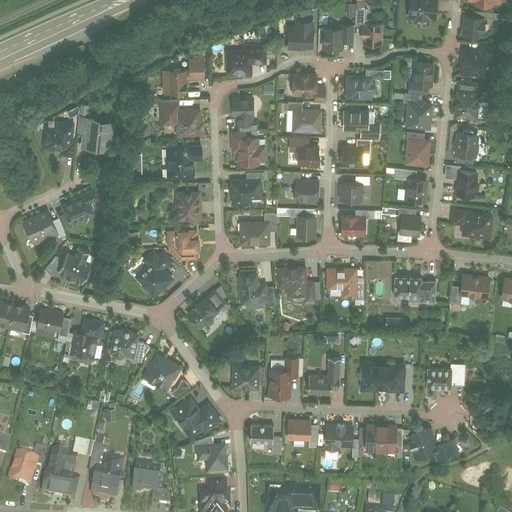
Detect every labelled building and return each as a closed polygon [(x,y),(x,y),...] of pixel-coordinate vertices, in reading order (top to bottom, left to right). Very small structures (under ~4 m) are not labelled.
[(409,0),(408,19),(436,21),(438,3),(437,0),(409,0)] [(467,0),(467,2),(474,3),(474,7),(493,9),(493,5),(500,6),(500,0),(467,0)] [(361,26),(364,26),(364,23),(365,9),(355,8),(354,25),(361,26)] [(463,15),(461,36),(481,37),(483,17),(474,16),(463,15)] [(303,49),(312,49),(313,22),(295,22),(295,25),(287,25),(287,50),(303,51),(303,49)] [(381,46),(382,24),(364,23),(364,26),(361,26),(360,38),(363,38),(363,45),(381,46)] [(343,29),(342,42),(352,43),(353,25),(339,25),(339,29),(343,29)] [(321,50),(341,51),(342,42),(343,29),(322,28),(321,50)] [(460,49),(458,75),(491,77),(492,60),(499,60),(500,44),(479,43),(478,50),(460,49)] [(242,50),(225,49),(225,74),(251,74),(251,64),(264,64),(264,44),(242,44),(242,50)] [(188,70),(189,81),(204,81),(203,55),(192,55),(192,59),(188,59),(188,70)] [(432,86),(433,63),(414,62),(412,83),(409,83),(408,93),(422,94),(426,94),(427,86),(432,86)] [(365,76),(372,76),(372,78),(384,78),(384,70),(365,69),(365,76)] [(188,70),(162,70),(162,93),(186,93),(186,81),(189,81),(188,70)] [(316,73),(292,73),(292,96),(313,96),(316,96),(316,85),(316,73)] [(345,75),(345,98),(371,99),(371,92),(374,92),(374,81),(372,81),(372,78),(372,76),(365,76),(345,75)] [(457,89),(477,91),(478,83),(457,81),(457,89)] [(262,83),(262,91),(272,92),(272,83),(262,83)] [(325,85),(316,85),(316,96),(313,96),(313,103),(325,103),(325,85)] [(456,89),(453,118),(478,120),(480,91),(477,91),(457,89),(456,89)] [(421,100),(422,94),(408,93),(403,93),(403,103),(407,103),(407,101),(416,102),(417,99),(421,100)] [(253,97),(232,97),(232,116),(238,116),(238,125),(252,125),(252,116),(253,116),(253,97)] [(416,102),(407,101),(407,103),(405,127),(430,129),(432,103),(426,103),(426,100),(421,100),(417,99),(416,102)] [(285,110),(285,103),(276,103),(276,112),(284,112),(284,110),(285,110)] [(176,125),(176,137),(202,136),(201,135),(204,134),(203,121),(201,121),(200,108),(177,109),(177,104),(161,105),(162,125),(176,125)] [(360,128),(368,128),(368,121),(368,110),(344,109),(343,131),(360,131),(360,128)] [(321,133),(321,110),(302,110),(292,110),(292,133),(321,133)] [(104,115),(82,114),(81,132),(85,132),(84,146),(116,149),(118,119),(103,118),(104,115)] [(76,139),(78,120),(60,119),(59,124),(49,123),(47,147),(64,148),(64,153),(78,154),(79,139),(76,139)] [(360,131),(360,139),(370,140),(380,140),(380,121),(368,121),(368,128),(360,128),(360,131)] [(244,132),(231,132),(231,152),(237,152),(237,166),(260,165),(260,162),(265,162),(265,145),(259,145),(259,137),(244,137),(244,132)] [(477,134),(455,132),(454,155),(456,155),(472,156),(476,156),(477,134)] [(298,144),(309,145),(309,137),(290,136),(289,151),(298,152),(298,144)] [(428,167),(431,140),(424,140),(407,138),(404,165),(428,167)] [(357,139),(357,146),(363,147),(363,154),(370,154),(370,140),(360,139),(357,139)] [(201,144),(166,145),(167,179),(194,178),(193,160),(202,160),(201,144)] [(318,151),(318,145),(309,145),(298,144),(298,152),(298,165),(307,165),(307,167),(319,167),(319,151),(318,151)] [(342,146),(341,166),(363,167),(363,154),(363,147),(357,146),(342,146)] [(444,178),(456,179),(456,170),(460,171),(460,166),(445,165),(444,178)] [(406,180),(406,178),(417,179),(417,171),(394,169),(393,179),(406,180)] [(460,171),(456,170),(456,179),(454,194),(474,196),(475,189),(477,189),(478,179),(475,179),(476,172),(460,171)] [(282,182),(295,182),(295,178),(300,178),(300,173),(283,173),(282,182)] [(355,183),(355,185),(363,185),(370,185),(370,177),(355,177),(355,183)] [(246,178),(231,179),(231,185),(229,188),(229,196),(231,198),(231,205),(250,204),(250,198),(261,198),(261,179),(246,180),(246,178)] [(300,178),(295,178),(295,182),(295,200),(317,201),(318,179),(300,178)] [(425,203),(427,180),(417,179),(406,178),(406,180),(404,201),(425,203)] [(200,191),(200,200),(211,200),(210,183),(198,183),(198,191),(200,191)] [(340,183),(339,200),(363,201),(363,185),(355,185),(355,183),(340,183)] [(74,222),(81,219),(83,221),(87,221),(89,219),(89,215),(98,211),(93,202),(103,197),(98,187),(64,202),(67,207),(74,222)] [(198,191),(175,192),(177,221),(201,220),(200,200),(200,191),(198,191)] [(51,207),(26,219),(37,243),(63,232),(51,207)] [(74,222),(67,207),(61,210),(69,227),(74,224),(74,222)] [(401,214),(416,216),(416,209),(399,208),(398,216),(401,216),(401,214)] [(450,224),(462,225),(464,210),(451,209),(450,224)] [(492,211),(464,209),(464,210),(462,225),(462,236),(490,238),(492,211)] [(264,213),(264,221),(269,221),(269,231),(276,231),(277,213),(264,213)] [(419,236),(421,216),(416,216),(401,214),(401,216),(400,235),(419,236)] [(342,215),(341,235),(365,236),(366,216),(342,215)] [(315,238),(315,216),(307,216),(295,216),(295,238),(315,238)] [(511,226),(511,217),(505,216),(503,226),(511,226)] [(240,221),(240,245),(269,245),(269,231),(269,221),(264,221),(240,221)] [(197,230),(166,232),(167,249),(180,261),(199,260),(198,252),(200,252),(199,238),(198,238),(197,230)] [(136,241),(135,231),(123,232),(124,241),(136,241)] [(67,258),(62,270),(84,280),(94,260),(89,258),(93,249),(81,244),(77,253),(71,250),(67,258)] [(135,277),(153,298),(173,280),(171,278),(173,277),(170,274),(174,271),(169,265),(172,262),(161,251),(157,254),(153,249),(142,259),(148,266),(135,277)] [(67,258),(59,253),(48,267),(58,274),(62,270),(67,258)] [(39,273),(44,267),(39,263),(34,269),(39,273)] [(306,266),(277,267),(278,290),(286,290),(286,298),(304,297),(305,301),(315,300),(314,280),(306,281),(306,266)] [(356,268),(326,268),(327,289),(342,289),(342,298),(356,298),(356,282),(356,268)] [(257,272),(238,274),(241,305),(265,303),(268,302),(267,287),(266,282),(258,282),(257,272)] [(490,276),(462,273),(461,287),(460,296),(462,296),(488,299),(490,276)] [(422,277),(394,276),(393,296),(408,297),(408,301),(434,302),(435,281),(422,280),(422,277)] [(511,278),(503,277),(500,299),(511,301),(511,278)] [(460,296),(461,287),(452,286),(450,303),(461,304),(462,296),(460,296)] [(273,287),(267,287),(268,302),(265,303),(265,312),(275,311),(273,287)] [(206,297),(219,311),(220,310),(226,304),(228,303),(214,289),(206,297)] [(33,303),(1,297),(0,301),(0,323),(27,329),(28,329),(31,314),(33,303)] [(191,311),(186,316),(199,330),(205,324),(209,325),(213,321),(213,317),(219,311),(206,297),(200,302),(199,301),(190,309),(191,311)] [(229,307),(226,304),(220,310),(223,312),(229,307)] [(66,310),(43,306),(39,325),(62,330),(65,316),(66,310)] [(35,315),(31,314),(28,329),(27,329),(27,330),(32,331),(35,315)] [(382,325),(401,325),(400,315),(382,316),(382,325)] [(74,318),(65,316),(62,330),(62,332),(71,334),(74,318)] [(86,316),(83,331),(101,335),(104,335),(107,320),(86,316)] [(262,323),(254,324),(255,333),(263,332),(262,323)] [(124,328),(117,327),(113,352),(116,352),(116,355),(127,356),(127,354),(135,355),(138,356),(141,339),(142,331),(136,330),(137,327),(124,325),(124,328)] [(83,331),(77,330),(75,341),(73,350),(73,354),(96,359),(101,335),(83,331)] [(326,344),(337,344),(338,336),(326,336),(326,344)] [(145,339),(141,339),(138,356),(135,355),(135,358),(144,359),(153,345),(145,339)] [(179,367),(155,353),(142,375),(144,376),(142,379),(165,392),(179,367)] [(291,370),(290,377),(297,377),(298,358),(285,358),(284,370),(291,370)] [(327,358),(327,376),(331,376),(331,389),(338,389),(339,359),(327,358)] [(404,362),(361,361),(360,391),(403,392),(404,362)] [(232,364),(232,389),(258,390),(258,385),(259,368),(259,365),(232,364)] [(451,369),(451,384),(463,384),(464,364),(450,364),(450,369),(451,369)] [(450,369),(427,368),(426,387),(451,388),(451,384),(451,369),(450,369)] [(269,370),(268,397),(290,398),(290,377),(291,370),(284,370),(269,370)] [(309,375),(308,394),(330,395),(331,389),(331,376),(327,376),(309,375)] [(70,376),(64,381),(70,387),(76,381),(70,376)] [(189,387),(184,382),(181,380),(176,389),(171,393),(176,399),(189,387)] [(190,396),(169,412),(190,439),(201,430),(204,433),(221,421),(207,402),(199,408),(190,396)] [(86,407),(97,409),(99,401),(88,398),(86,407)] [(120,407),(107,407),(108,420),(120,419),(120,407)] [(310,420),(287,420),(286,441),(308,442),(310,442),(310,425),(310,420)] [(396,424),(366,423),(366,429),(365,446),(365,453),(395,454),(395,448),(396,429),(396,424)] [(273,426),(250,425),(249,442),(272,442),(272,437),(273,426)] [(317,425),(310,425),(310,442),(308,442),(308,447),(316,447),(317,425)] [(324,448),(352,449),(352,440),(353,426),(325,425),(324,448)] [(412,433),(407,435),(414,460),(435,454),(439,453),(436,444),(431,428),(426,429),(425,427),(412,431),(412,433)] [(0,442),(5,444),(3,451),(9,453),(13,439),(2,435),(0,439),(0,442)] [(193,442),(195,446),(213,445),(210,436),(193,442)] [(281,438),(272,437),(272,442),(272,456),(281,456),(281,438)] [(81,456),(94,459),(97,444),(98,442),(78,438),(75,454),(81,455),(81,456)] [(468,438),(459,441),(462,449),(471,446),(468,438)] [(454,439),(436,444),(439,453),(435,454),(437,461),(458,455),(454,439)] [(99,467),(105,468),(107,455),(111,456),(112,450),(105,449),(106,446),(97,444),(94,459),(92,470),(98,471),(99,467)] [(226,476),(224,444),(213,445),(195,446),(196,467),(206,466),(207,478),(226,476)] [(39,445),(35,457),(42,459),(40,462),(45,463),(50,449),(39,445)] [(81,456),(81,455),(75,454),(54,449),(45,491),(79,498),(83,477),(66,474),(68,467),(78,469),(81,456)] [(19,451),(10,479),(32,487),(40,462),(42,459),(35,457),(19,451)] [(94,492),(120,498),(125,472),(124,472),(127,459),(111,456),(107,455),(105,468),(99,467),(98,471),(94,492)] [(157,492),(160,492),(161,485),(163,467),(154,466),(155,460),(139,458),(135,489),(157,492)] [(206,490),(198,490),(199,511),(229,511),(229,495),(226,495),(225,481),(206,481),(206,490)] [(172,486),(161,485),(160,492),(157,492),(156,501),(170,503),(172,486)] [(282,498),(264,498),(264,511),(296,511),(297,511),(298,511),(318,511),(319,488),(283,487),(282,498)] [(385,511),(391,511),(393,499),(382,498),(381,510),(385,511)]
